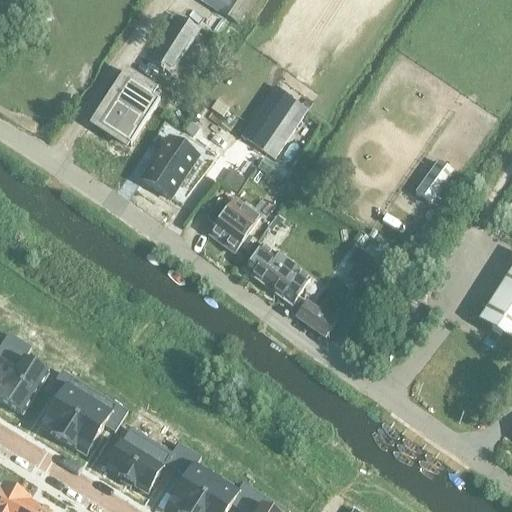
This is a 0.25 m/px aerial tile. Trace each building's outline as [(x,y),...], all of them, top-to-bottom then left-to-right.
[(51,17),(40,0),(39,0),(29,6),(39,23),(51,17)] [(198,0),(204,4),(237,26),(254,0),(198,0)] [(199,32),(176,18),(148,62),(161,70),(159,73),(163,75),(164,72),(171,76),(199,32)] [(154,85),(159,76),(138,63),(132,72),(154,85)] [(113,106),(99,128),(130,149),(159,105),(121,79),(106,102),(113,106)] [(274,161),(308,111),(274,87),(240,138),(274,161)] [(313,104),(306,99),(302,106),(309,110),(313,104)] [(223,118),(229,109),(217,101),(211,110),(223,118)] [(218,126),(222,121),(211,113),(208,119),(218,126)] [(169,140),(141,182),(170,201),(198,160),(169,140)] [(264,158),(257,168),(280,185),(287,174),(264,158)] [(455,175),(438,163),(415,195),(432,207),(455,175)] [(237,193),(246,180),(232,171),(223,184),(237,193)] [(257,185),(263,177),(257,172),(250,181),(257,185)] [(220,202),(206,221),(216,228),(209,237),(234,256),(260,221),(235,203),(230,209),(220,202)] [(301,231),(305,225),(301,222),(297,228),(301,231)] [(374,263),(357,251),(350,261),(367,272),(374,263)] [(292,307),(310,282),(273,255),(266,264),(256,257),(245,273),(250,277),(283,301),(292,307)] [(357,266),(352,274),(362,281),(367,273),(357,266)] [(511,272),(479,323),(511,343),(511,272)] [(325,340),(336,325),(306,304),(295,319),(325,340)] [(8,337),(0,350),(0,359),(6,364),(19,343),(8,337)] [(16,370),(0,397),(0,404),(21,417),(46,376),(22,361),(29,350),(19,343),(6,364),(16,370)] [(59,401),(42,430),(52,436),(51,438),(63,445),(94,395),(61,374),(49,395),(59,401)] [(94,395),(63,445),(75,453),(76,451),(86,458),(104,429),(115,436),(127,415),(94,395)] [(130,433),(107,471),(119,478),(119,479),(135,489),(135,488),(148,496),(165,467),(171,458),(130,433)] [(171,458),(165,467),(177,474),(189,454),(178,447),(171,458)] [(186,480),(169,509),(173,511),(197,511),(216,482),(195,469),(200,461),(189,454),(177,474),(186,480)] [(216,482),(197,511),(228,511),(231,508),(237,511),(243,511),(254,494),(242,487),(237,495),(216,482)] [(0,511),(19,511),(25,501),(4,490),(0,496),(0,511)] [(282,511),(254,494),(243,511),(282,511)] [(44,511),(25,501),(19,511),(44,511)]
